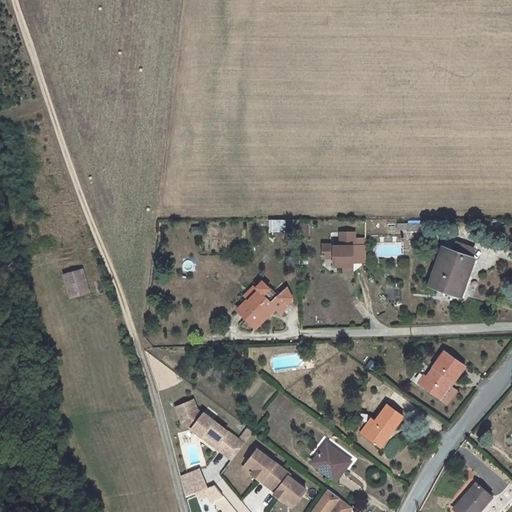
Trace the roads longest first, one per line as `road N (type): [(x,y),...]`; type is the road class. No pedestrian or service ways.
road 1 (track): [(15,0),(131,326),(186,511)]
road 2 (residential): [(406,511),(418,483),(511,365)]
